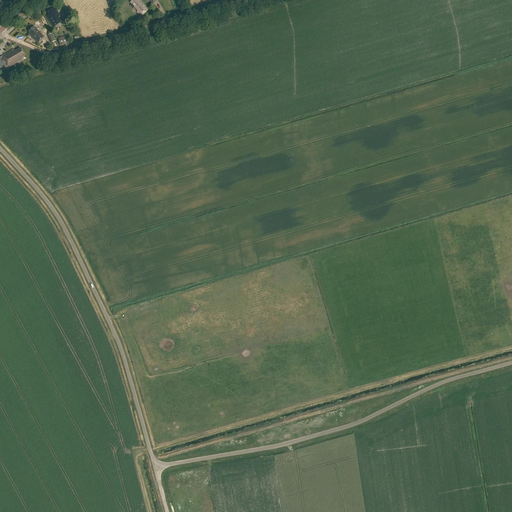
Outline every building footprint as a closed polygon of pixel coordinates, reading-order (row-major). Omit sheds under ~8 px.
[(148,10),(144,6),(141,3),(140,3),(137,0),(133,0),(130,3),(132,4),(130,6),(133,9),(134,7),(137,11),(137,12),(141,17),(148,10)] [(172,0),(176,11),(184,8),(180,0),(172,0)] [(63,21),(55,8),(48,13),(49,14),(46,16),(53,27),(63,21)] [(44,37),(33,26),(28,31),(29,33),(28,34),(37,43),(44,37)] [(66,36),(58,38),(60,45),(68,43),(66,36)] [(2,58),(0,58),(0,63),(2,62),(6,69),(20,61),(20,59),(25,56),(20,48),(15,51),(14,50),(2,57),(2,58)]
